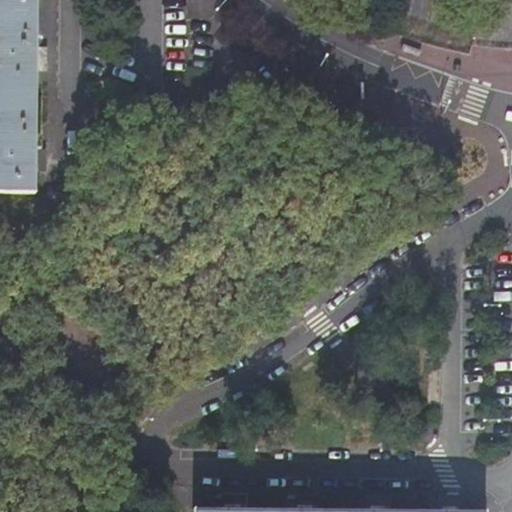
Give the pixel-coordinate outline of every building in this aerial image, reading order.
[(0,0),(0,191),(32,192),(32,170),(32,148),(33,68),(33,46),(32,0),(0,0)] [(45,46),(33,46),(33,68),(45,68),(45,46)] [(32,148),(32,170),(45,170),(45,148),(32,148)] [(212,511),(236,511),(236,496),(212,496),(212,511)] [(285,511),(308,511),(308,496),(285,496),(285,511)] [(430,511),(453,511),(453,497),(430,496),(430,511)] [(358,511),(381,511),(381,497),(358,497),(358,511)]
